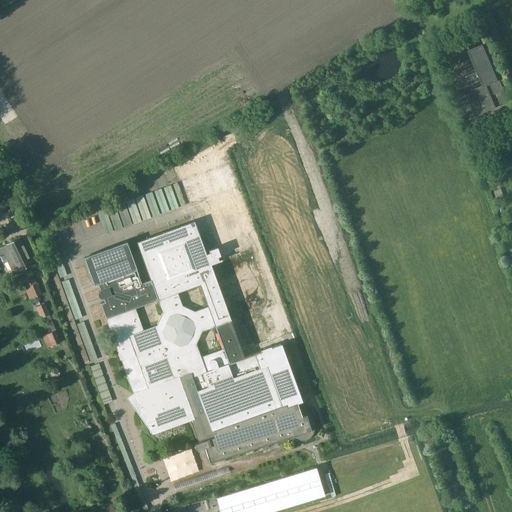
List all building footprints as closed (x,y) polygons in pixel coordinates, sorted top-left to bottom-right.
[(491,12),(481,16),(486,29),(497,24),(491,12)] [(472,89),(466,92),(476,115),(506,102),(504,96),(502,97),(500,92),(505,90),(499,78),(496,79),(482,45),(469,51),(484,86),(473,90),(472,89)] [(488,126),(469,134),(472,139),(490,131),(488,126)] [(315,431),(315,430),(315,426),(315,425),(315,424),(315,423),(315,422),(314,421),(314,420),(314,419),(314,418),(313,418),(313,417),(312,416),(312,415),(312,414),(311,414),(311,413),(310,412),(309,411),(308,410),(307,409),(306,408),(305,407),(304,407),(303,407),(299,408),(298,403),(303,402),(282,345),(283,344),(284,344),(284,343),(285,342),(285,341),(285,340),(285,339),(284,339),(284,338),(283,338),(283,337),(282,337),(281,337),(280,337),(279,337),(275,339),(274,337),(274,336),(274,335),(275,334),(276,334),(276,333),(276,332),(276,331),(270,316),(264,318),(248,324),(247,321),(245,316),(273,305),(253,248),(247,234),(247,233),(237,206),(223,211),(223,212),(233,238),(239,253),(219,260),(218,257),(221,256),(218,247),(210,250),(211,253),(207,254),(201,236),(195,221),(138,242),(143,256),(144,259),(148,271),(152,279),(142,283),(135,264),(127,241),(84,257),(91,275),(91,276),(94,285),(98,283),(101,290),(100,291),(99,292),(98,294),(99,295),(99,297),(101,297),(102,298),(104,298),(105,302),(101,303),(134,393),(134,394),(141,407),(142,410),(143,409),(152,435),(188,422),(191,421),(199,443),(198,443),(196,444),(196,445),(195,447),(195,448),(196,449),(197,450),(199,450),(200,450),(206,448),(211,463),(211,462),(287,439),(286,438),(287,436),(289,437),(290,437),(291,437),(292,437),(293,437),(295,438),(296,439),(297,439),(298,440),(299,440),(300,440),(301,440),(302,440),(303,440),(304,440),(305,440),(306,440),(307,440),(308,440),(308,439),(309,439),(310,439),(310,438),(311,437),(312,437),(312,436),(313,436),(313,435),(314,434),(314,433),(315,432),(315,431)] [(6,245),(0,248),(0,256),(3,262),(4,262),(6,260),(7,261),(12,273),(14,273),(18,270),(19,271),(32,264),(20,239),(20,238),(6,244),(6,245)] [(29,300),(41,294),(32,273),(21,278),(25,288),(24,288),(29,300)] [(40,318),(49,314),(45,303),(35,307),(40,318)] [(56,330),(42,336),(47,348),(61,342),(56,330)] [(107,386),(97,389),(103,404),(112,401),(107,386)] [(272,511),(341,491),(332,462),(232,493),(237,511),(272,511)]
